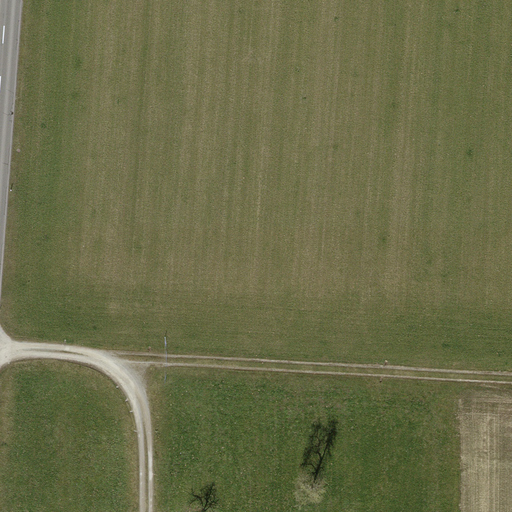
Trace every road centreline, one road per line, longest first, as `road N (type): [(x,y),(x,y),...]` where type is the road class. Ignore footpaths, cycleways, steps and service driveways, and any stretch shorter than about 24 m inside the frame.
road 1 (track): [(91,353),(511,376)]
road 2 (track): [(147,511),(147,423),(128,379),(91,353),(0,346)]
